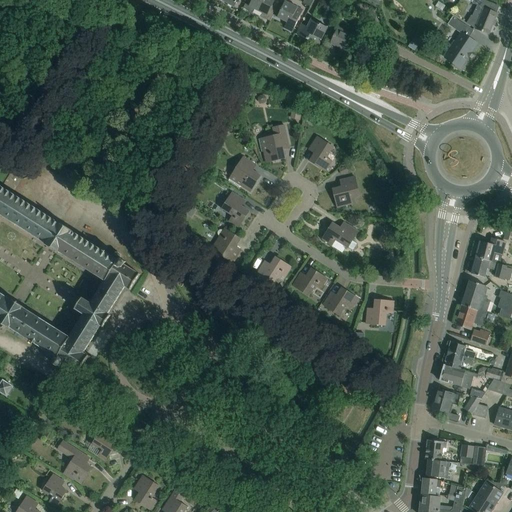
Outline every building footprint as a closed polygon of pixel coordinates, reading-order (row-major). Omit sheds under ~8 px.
[(254,9),(258,11),(263,0),(246,0),(243,8),(252,13),(254,9)] [(263,0),(258,11),(262,13),(260,17),(270,21),(280,1),(278,0),(263,0)] [(468,0),(472,3),(477,5),(474,13),(473,12),(467,23),(475,29),(479,31),(489,34),(500,6),(484,0),(468,0)] [(289,23),(286,29),(292,32),(296,23),(303,10),(285,1),(281,8),(277,17),(289,23)] [(460,33),(444,57),(461,69),(471,53),(478,44),(469,38),(474,30),(453,16),(448,24),(460,33)] [(307,27),(301,24),(296,34),(318,45),(323,36),(327,28),(311,20),(307,27)] [(342,50),(339,56),(345,59),(356,36),(338,28),(334,35),(330,44),(342,50)] [(292,110),(290,118),(300,121),(302,112),(292,110)] [(289,148),(286,134),(284,124),(272,127),(274,136),(267,138),(261,139),(266,163),(284,159),(285,159),(282,147),(288,146),(288,148),(289,148)] [(317,136),(314,141),(309,149),(310,150),(311,148),(316,151),(309,161),(310,161),(326,171),(332,161),(326,158),(333,147),(317,136)] [(261,176),(252,170),(256,165),(243,157),(233,173),(229,180),(239,187),(240,186),(250,192),(260,176),(261,176)] [(354,170),(351,164),(339,169),(341,175),(354,170)] [(355,177),(344,179),(340,180),(340,181),(343,181),(344,186),(332,189),(332,190),(333,189),(337,208),(349,205),(347,199),(359,196),(355,177)] [(0,322),(1,323),(0,325),(0,326),(4,329),(6,326),(10,329),(10,328),(52,355),(48,360),(60,367),(63,362),(79,372),(89,356),(83,353),(101,325),(103,327),(106,323),(110,315),(108,314),(125,287),(130,290),(140,274),(124,265),(126,262),(121,259),(121,258),(121,256),(120,254),(118,252),(115,253),(114,254),(112,257),(71,231),(72,230),(60,222),(59,223),(1,186),(1,187),(0,186),(0,322)] [(245,200),(236,195),(232,192),(222,209),(232,216),(229,221),(239,227),(249,212),(249,211),(239,205),(242,200),(244,201),(245,200)] [(358,231),(347,225),(344,222),(343,223),(345,225),(342,229),(332,223),(322,239),(332,245),(335,240),(348,248),(348,247),(353,250),(357,244),(352,241),(358,231)] [(406,227),(399,229),(401,236),(408,235),(406,227)] [(219,237),(211,249),(225,258),(233,263),(241,251),(240,250),(239,252),(234,249),(241,239),(240,238),(240,239),(232,233),(225,229),(224,230),(222,229),(220,230),(218,231),(217,233),(218,235),(219,237)] [(511,232),(505,231),(503,239),(508,241),(509,236),(511,237),(511,232)] [(480,242),(476,258),(494,263),(500,264),(502,254),(505,243),(502,242),(492,239),(491,245),(480,242)] [(285,277),(286,276),(291,267),(276,257),(275,257),(269,267),(264,264),(265,262),(264,261),(255,275),(272,286),(279,274),(285,277)] [(227,265),(217,258),(214,264),(224,270),(227,265)] [(494,263),(476,258),(471,274),(481,277),(484,278),(487,268),(497,271),(495,277),(503,279),(503,278),(504,278),(507,266),(500,264),(494,263)] [(300,273),(298,276),(292,285),(309,296),(315,285),(321,289),(327,279),(312,269),(311,268),(304,278),(300,275),(301,273),(300,273)] [(470,281),(462,305),(477,310),(477,311),(486,313),(490,301),(486,300),(487,296),(485,295),(487,288),(485,288),(485,286),(479,284),(470,281)] [(331,292),(329,296),(323,305),(339,315),(346,305),(351,308),(358,298),(342,288),(341,288),(335,298),(330,295),(332,293),(331,292)] [(501,299),(497,308),(501,309),(499,316),(509,320),(511,312),(511,295),(501,291),(499,298),(501,299)] [(366,324),(385,325),(387,313),(393,313),(394,313),(394,316),(403,317),(404,301),(396,300),(395,301),(374,300),(374,312),(369,312),(368,309),(367,309),(366,324)] [(462,305),(455,325),(456,325),(471,330),(473,323),(482,326),(486,313),(477,311),(477,310),(462,305)] [(485,345),(490,332),(481,329),(479,333),(475,331),(473,332),(470,340),(485,345)] [(356,334),(355,343),(363,344),(364,334),(356,334)] [(448,351),(474,359),(476,353),(465,350),(466,346),(451,342),(448,351)] [(447,361),(446,365),(460,369),(462,361),(472,364),(474,359),(448,351),(445,361),(447,361)] [(511,385),(511,351),(506,373),(504,372),(501,382),(504,383),(510,385),(511,385)] [(446,365),(444,365),(440,380),(460,386),(460,387),(470,390),(473,377),(477,378),(478,374),(460,369),(446,365)] [(495,380),(498,370),(493,368),(490,378),(494,380),(495,380)] [(504,372),(498,370),(495,380),(497,381),(501,382),(504,372)] [(0,392),(7,397),(13,386),(3,380),(0,384),(0,392)] [(497,381),(495,380),(494,380),(487,390),(494,392),(497,381)] [(504,383),(501,382),(497,381),(494,392),(500,394),(504,383)] [(509,390),(510,385),(504,383),(500,394),(507,396),(509,390)] [(453,394),(438,389),(432,409),(448,413),(451,403),(458,405),(460,395),(453,394)] [(472,396),(481,399),(485,393),(472,389),(470,396),(472,396)] [(464,408),(472,413),(481,399),(472,396),(464,408)] [(478,416),(483,406),(478,404),(472,413),(471,414),(478,416)] [(485,418),(488,407),(483,406),(478,416),(485,418)] [(509,429),(509,428),(511,418),(511,410),(499,407),(497,415),(494,425),(495,425),(495,424),(501,426),(501,427),(509,429)] [(114,435),(102,428),(92,445),(101,451),(98,456),(105,461),(116,444),(108,440),(111,435),(113,436),(114,435)] [(440,460),(442,448),(446,448),(447,442),(428,440),(425,459),(428,459),(440,460)] [(90,458),(63,441),(57,450),(72,460),(63,474),(74,480),(74,479),(81,483),(92,467),(84,462),(87,457),(89,459),(90,458)] [(461,456),(460,463),(472,465),(473,458),(472,458),(473,456),(474,446),(462,445),(461,454),(461,456)] [(473,458),(472,465),(484,466),(485,457),(487,448),(475,446),(473,456),(473,458)] [(450,462),(440,460),(428,459),(426,476),(448,478),(449,469),(450,462)] [(65,482),(53,475),(43,491),(52,497),(49,502),(56,507),(67,491),(59,486),(62,481),(64,482),(65,482)] [(151,511),(157,501),(152,497),(159,486),(143,475),(134,489),(136,487),(141,490),(135,500),(151,511)] [(440,487),(441,480),(423,478),(421,493),(440,495),(440,487)] [(485,481),(476,495),(495,507),(504,493),(499,490),(502,485),(501,483),(485,481)] [(25,495),(31,488),(26,484),(20,491),(25,495)] [(179,484),(171,496),(162,510),(163,510),(164,508),(169,511),(168,511),(184,511),(187,507),(180,502),(187,490),(179,484)] [(460,511),(462,506),(465,489),(457,487),(452,509),(449,511),(438,509),(437,511),(460,511)] [(437,511),(439,497),(421,495),(419,511),(437,511)] [(491,511),(495,507),(476,495),(468,508),(474,511),(491,511)] [(38,504),(27,496),(16,511),(39,511),(33,508),(36,503),(38,504)] [(207,511),(217,511),(221,509),(216,503),(207,511)]
